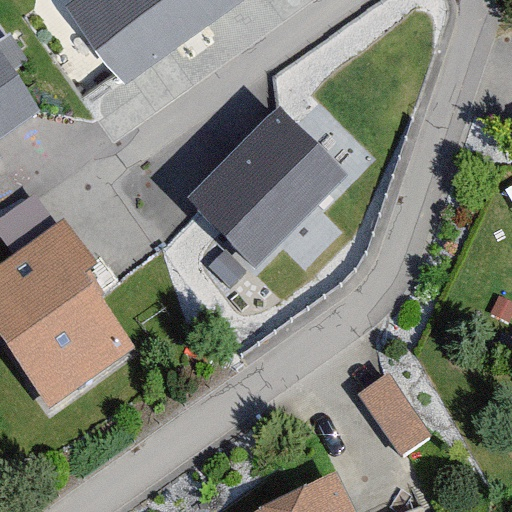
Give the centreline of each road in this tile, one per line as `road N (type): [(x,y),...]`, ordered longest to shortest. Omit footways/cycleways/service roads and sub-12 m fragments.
road 1 (residential): [(87,511),(386,305),(497,0)]
road 2 (residential): [(380,0),(115,177)]
